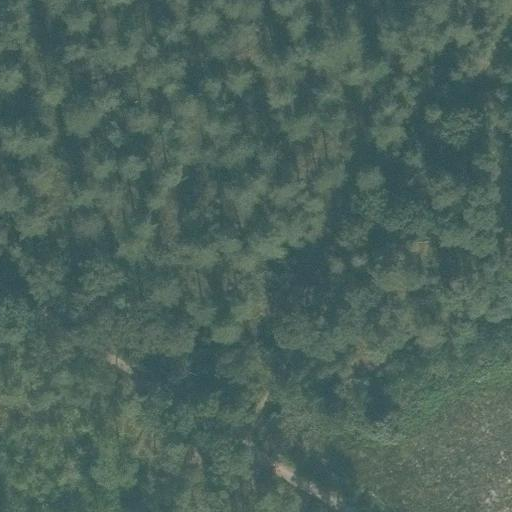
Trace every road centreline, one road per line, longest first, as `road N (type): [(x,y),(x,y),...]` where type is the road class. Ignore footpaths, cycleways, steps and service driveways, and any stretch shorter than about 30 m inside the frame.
road 1 (track): [(246,446),(511,27)]
road 2 (track): [(0,282),(246,446)]
road 3 (track): [(348,511),(246,446)]
